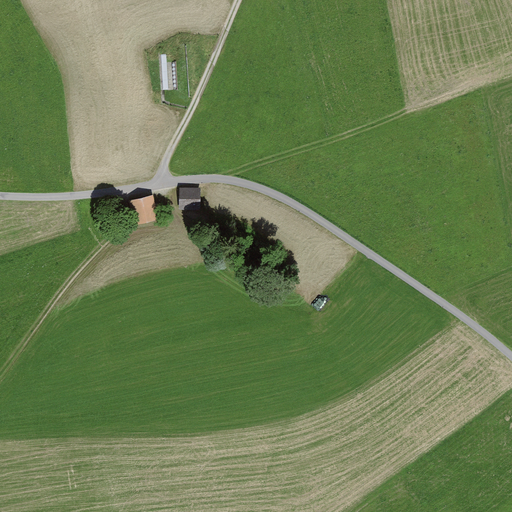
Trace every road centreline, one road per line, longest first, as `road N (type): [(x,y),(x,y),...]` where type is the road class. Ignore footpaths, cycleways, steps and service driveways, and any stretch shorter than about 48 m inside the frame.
road 1 (unclassified): [(511,356),(279,197),(220,181),(0,192)]
road 2 (track): [(241,0),(158,188)]
